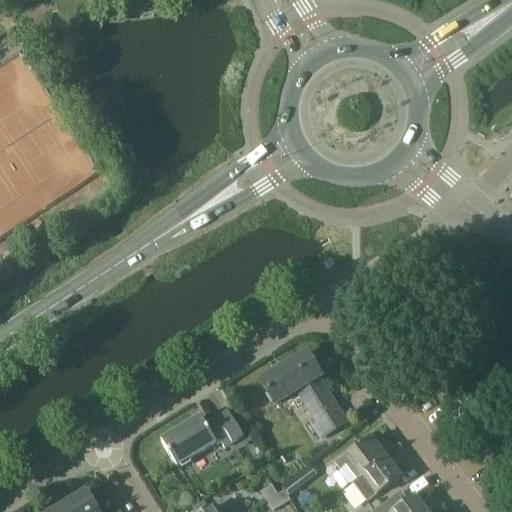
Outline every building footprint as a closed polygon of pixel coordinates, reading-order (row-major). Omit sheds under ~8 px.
[(322,438),(347,423),(320,379),(322,378),(307,354),(261,382),(276,406),(298,392),(315,420),(312,422),(322,438)] [(224,448),(243,437),(228,412),(206,425),(200,417),(160,441),(176,467),(219,441),(224,448)] [(342,470),(352,484),(386,459),(371,439),(346,457),(345,456),(335,464),(340,471),(342,470)] [(246,465),(250,473),(267,462),(263,455),(246,465)] [(377,498),(401,479),(386,459),(352,484),(353,484),(369,504),(377,498)] [(310,467),(281,487),(284,492),(290,501),(300,494),(298,490),(317,476),(310,467)] [(278,496),(272,486),(261,493),(267,503),(278,496)] [(97,511),(86,492),(53,511),(97,511)] [(273,511),(291,502),(290,501),(284,492),(278,496),(267,503),(272,511),(273,511)] [(418,498),(415,498),(414,497),(409,501),(402,492),(375,511),(425,511),(423,508),(423,505),(418,498)]
